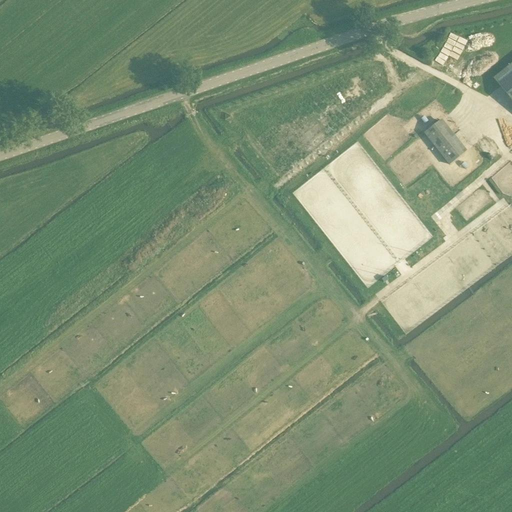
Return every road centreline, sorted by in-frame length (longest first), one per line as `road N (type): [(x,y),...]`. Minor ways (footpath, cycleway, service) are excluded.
road 1 (tertiary): [(0,158),(374,29),(483,0)]
road 2 (track): [(511,113),(397,55)]
